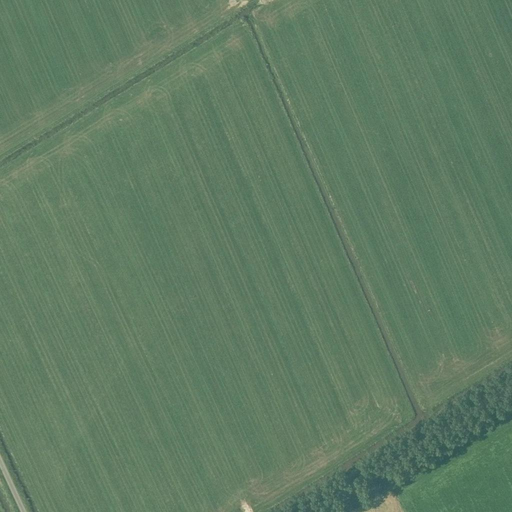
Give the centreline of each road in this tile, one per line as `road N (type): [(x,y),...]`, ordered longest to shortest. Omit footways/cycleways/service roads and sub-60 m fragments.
road 1 (track): [(238,0),(0,142)]
road 2 (unclassified): [(306,511),(511,384)]
